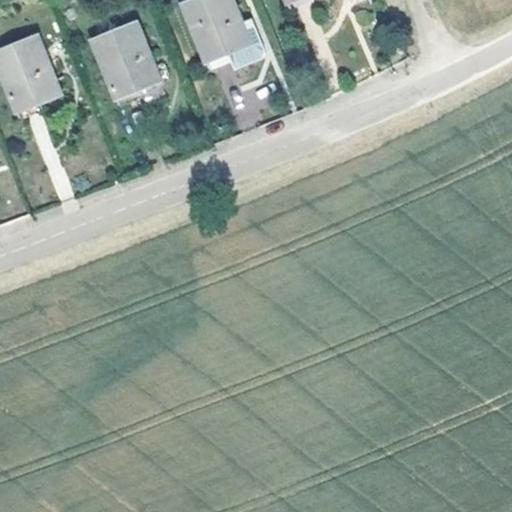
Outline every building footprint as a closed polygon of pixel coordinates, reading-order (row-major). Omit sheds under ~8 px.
[(207,64),(247,49),(237,26),(243,24),(233,0),(192,0),(183,4),(207,64)] [(285,0),(288,5),(300,0),(312,0),(316,9),(338,0),(285,0)] [(118,101),(157,86),(147,62),(153,60),(138,22),(93,40),(118,101)] [(237,26),(247,49),(252,47),(243,24),(237,26)] [(0,71),(17,114),(58,99),(49,77),(54,75),(38,35),(0,50),(0,71)] [(147,62),(157,86),(163,83),(153,60),(147,62)] [(49,77),(58,99),(63,96),(54,75),(49,77)]
